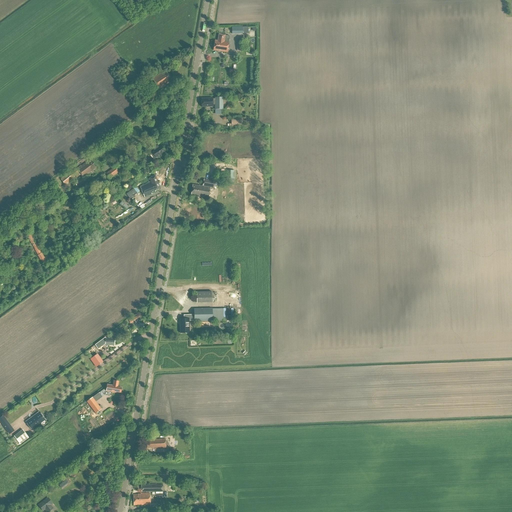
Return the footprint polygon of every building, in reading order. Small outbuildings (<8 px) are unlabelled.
[(227,54),(230,37),(219,35),(217,42),(214,42),(213,51),(227,54)] [(170,80),(171,79),(165,72),(161,75),(160,74),(152,80),(159,90),(171,82),(170,80)] [(212,99),(201,99),(201,107),(213,107),(213,105),(215,105),(215,110),(223,110),(223,98),(215,98),(215,99),(212,99)] [(165,152),(161,146),(152,153),(156,158),(165,152)] [(83,179),(96,169),(90,160),(84,164),(85,165),(81,168),(80,167),(77,170),(76,169),(70,174),(70,173),(61,180),(65,186),(74,180),(73,178),(76,176),(76,178),(80,176),(78,174),(79,173),(83,179)] [(119,173),(115,168),(106,174),(110,179),(119,173)] [(151,183),(140,188),(144,197),(151,194),(155,192),(155,191),(160,189),(155,177),(149,179),(151,183)] [(216,182),(204,180),(203,187),(199,186),(199,187),(192,185),(191,196),(196,197),(209,200),(210,189),(214,189),(216,182)] [(137,193),(133,189),(126,195),(130,199),(137,193)] [(122,201),(120,204),(127,210),(129,207),(122,201)] [(37,246),(34,241),(30,234),(27,236),(41,263),(45,260),(38,247),(37,246)] [(212,303),(212,292),(196,293),(197,304),(212,303)] [(212,321),(212,309),(194,309),(194,315),(184,315),(184,319),(179,319),(180,333),(190,333),(189,321),(194,321),(194,322),(212,321)] [(105,346),(114,346),(115,339),(105,339),(105,338),(95,345),(98,350),(105,345),(105,346)] [(95,368),(96,367),(102,363),(103,362),(98,356),(97,354),(90,360),(95,368)] [(102,410),(93,398),(87,402),(96,414),(102,410)] [(41,424),(45,421),(39,413),(26,422),(32,432),(41,425),(41,424)] [(4,416),(0,418),(0,421),(5,428),(10,424),(4,416)] [(20,445),(29,438),(29,439),(33,437),(30,433),(26,435),(22,430),(14,436),(14,437),(20,445)] [(153,450),(166,449),(165,440),(146,441),(147,449),(153,449),(153,450)] [(57,483),(61,489),(68,483),(64,478),(57,483)] [(163,493),(163,485),(156,485),(156,486),(145,486),(141,486),(141,493),(147,492),(147,493),(163,493)] [(150,506),(150,494),(142,494),(142,495),(138,495),(133,495),(134,506),(138,506),(138,505),(141,505),(141,506),(150,506)] [(52,504),(48,499),(39,505),(43,510),(45,509),(47,511),(52,508),(50,505),(52,504)]
